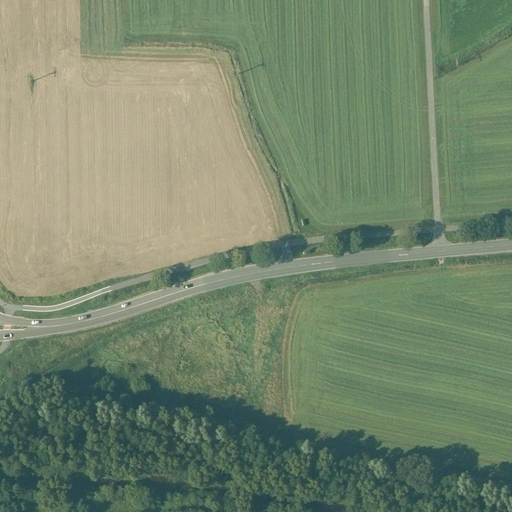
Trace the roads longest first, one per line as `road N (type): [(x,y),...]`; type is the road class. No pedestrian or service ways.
road 1 (secondary): [(511,245),(277,269),(144,303)]
road 2 (secondary): [(0,327),(52,327),(144,303)]
